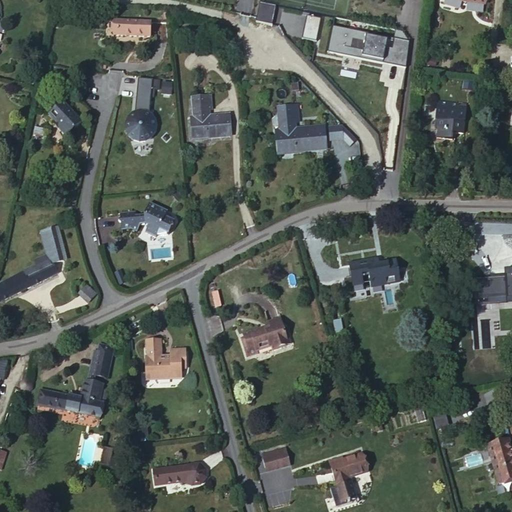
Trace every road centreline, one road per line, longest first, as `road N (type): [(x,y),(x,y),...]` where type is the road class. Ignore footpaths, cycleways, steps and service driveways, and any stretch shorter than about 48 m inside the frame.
road 1 (residential): [(511,206),(373,203),(319,213),(190,275)]
road 2 (residential): [(190,275),(249,511)]
road 3 (residential): [(117,312),(93,262),(85,220),(106,99),(101,87)]
road 4 (residential): [(117,312),(0,344)]
